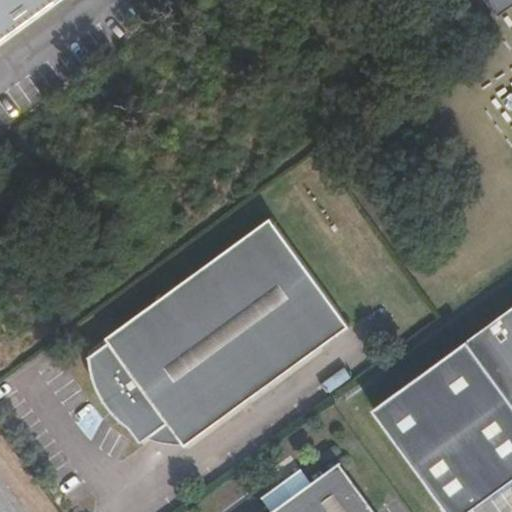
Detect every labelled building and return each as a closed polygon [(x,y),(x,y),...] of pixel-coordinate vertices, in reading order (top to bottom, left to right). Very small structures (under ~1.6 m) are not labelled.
[(0,0),(0,45),(62,0),(0,0)] [(511,0),(488,0),(500,16),(511,6),(511,0)] [(270,218),(106,337),(109,342),(89,356),(91,368),(95,383),(101,396),(112,412),(116,409),(141,443),(168,423),(185,445),(349,326),(270,218)] [(511,307),(375,407),(453,511),(466,511),(511,479),(511,307)] [(370,511),(339,469),(279,511),(370,511)]
